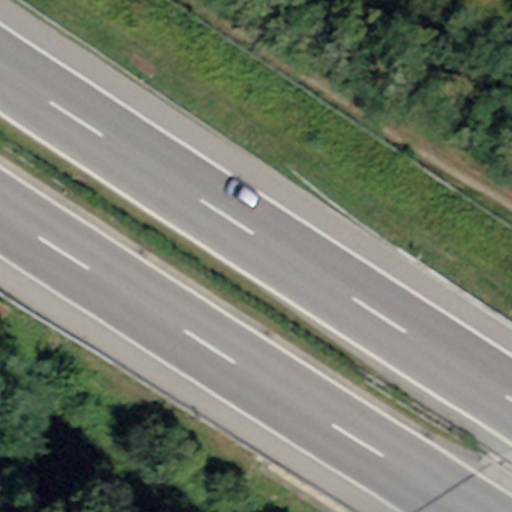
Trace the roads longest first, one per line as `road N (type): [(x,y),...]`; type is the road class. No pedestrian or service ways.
road 1 (motorway): [(511,403),(0,70)]
road 2 (motorway): [(0,212),(465,511)]
road 3 (track): [(511,205),(198,0)]
